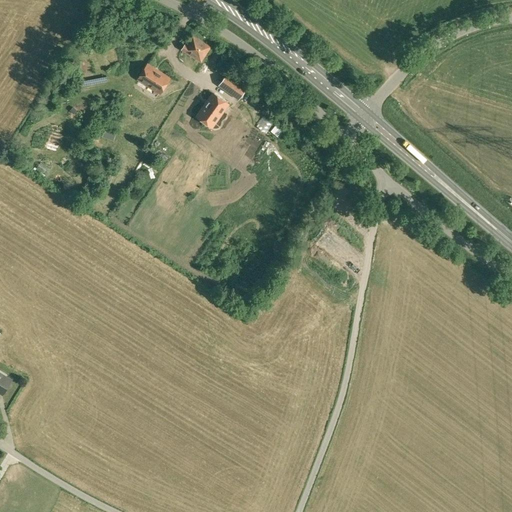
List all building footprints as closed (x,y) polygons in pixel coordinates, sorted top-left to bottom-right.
[(192,36),(183,50),(201,62),(210,47),(192,35),(192,36)] [(140,76),(138,79),(144,83),(160,93),(165,85),(169,79),(155,70),(147,64),(140,76)] [(246,90),(226,77),(219,87),(239,100),(246,90)] [(212,94),(196,119),(211,128),(227,104),(212,94)] [(243,114),(220,142),(230,150),(230,149),(237,154),(254,133),(264,141),(269,135),(266,132),(273,124),(268,120),(261,129),(243,114)] [(100,140),(106,145),(117,134),(111,128),(100,140)] [(74,135),(73,147),(83,147),(83,136),(74,135)] [(130,152),(144,159),(149,149),(135,142),(130,152)] [(168,153),(164,161),(168,164),(173,155),(168,153)] [(207,190),(199,201),(212,210),(240,170),(230,164),(210,192),(207,190)] [(0,392),(2,394),(11,379),(0,372),(0,392)]
